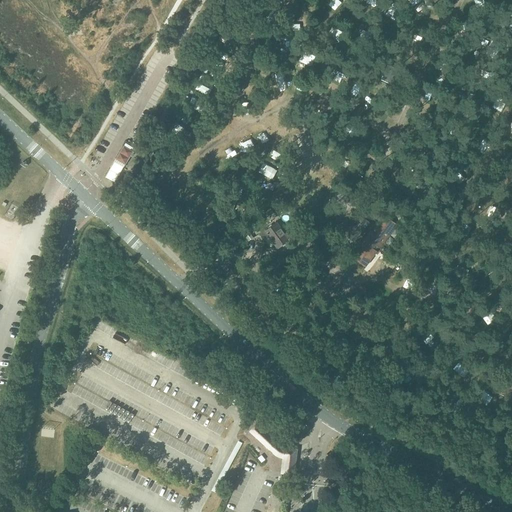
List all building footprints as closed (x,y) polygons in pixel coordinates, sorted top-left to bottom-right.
[(386,63),(378,77),(400,88),(407,73),(386,63)] [(132,156),(134,152),(133,151),(124,146),(116,159),(125,164),(131,155),(132,156)] [(374,189),(369,195),(375,199),(380,193),(374,189)] [(350,244),(352,241),(355,243),(355,242),(359,245),(352,254),(365,264),(396,224),(383,214),(377,221),(375,219),(380,212),(366,202),(343,234),(344,235),(342,238),(350,244)] [(282,234),(275,224),(261,234),(265,240),(268,237),(278,249),(293,238),(288,230),(282,234)] [(458,264),(454,273),(465,279),(470,270),(458,264)] [(293,449),(286,448),(284,448),(283,448),(283,447),(281,446),(257,424),(250,431),(275,453),(276,454),(278,455),(279,456),(281,457),(284,457),(282,473),(294,474),(295,465),(291,465),(292,458),(296,458),(297,449),(293,449)]
